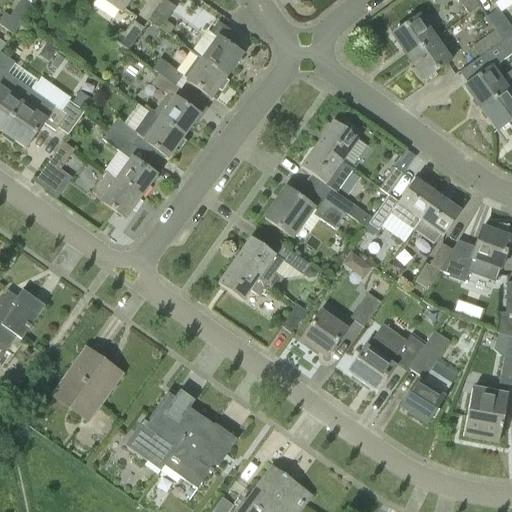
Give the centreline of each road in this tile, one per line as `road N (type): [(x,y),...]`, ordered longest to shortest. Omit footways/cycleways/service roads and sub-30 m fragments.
road 1 (residential): [(144,259),(152,288),(416,470),(511,494)]
road 2 (residential): [(144,259),(287,69),(289,53)]
road 3 (residential): [(322,52),(338,75),(481,180),(511,191)]
road 4 (residential): [(0,181),(106,258),(144,259)]
